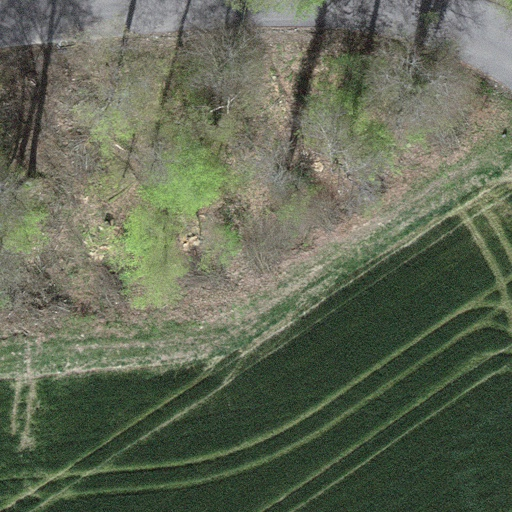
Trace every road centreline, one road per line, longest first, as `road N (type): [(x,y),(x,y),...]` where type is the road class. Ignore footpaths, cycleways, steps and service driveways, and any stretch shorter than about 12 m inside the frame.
road 1 (unclassified): [(0,22),(233,0)]
road 2 (unclassified): [(343,0),(443,18),(511,50)]
